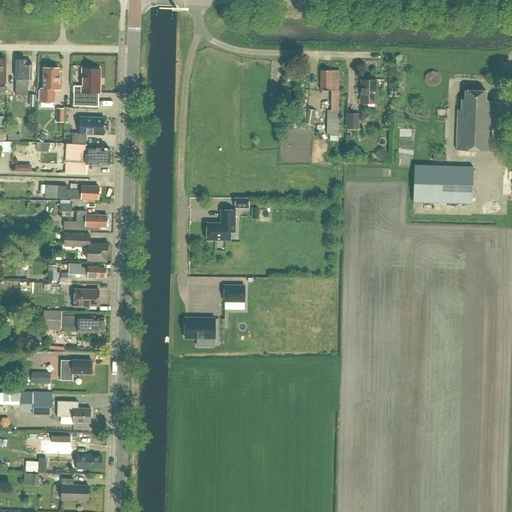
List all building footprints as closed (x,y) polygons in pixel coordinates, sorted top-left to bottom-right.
[(32,63),(26,63),(26,62),(24,62),(23,60),(23,59),(19,59),(19,60),(17,62),(16,79),(15,79),(15,95),(27,96),(28,79),(32,79),(32,63)] [(61,90),(62,74),(59,74),(59,68),(44,68),(44,89),(41,89),(41,102),(55,103),(55,90),(61,90)] [(73,92),(73,105),(87,106),(87,92),(99,93),(100,69),(83,69),(82,92),(73,92)] [(338,117),(338,107),(339,71),(320,71),(320,91),(331,91),(331,107),(331,111),(326,111),(326,134),(329,134),(337,135),(338,117)] [(376,102),(376,81),(361,80),(361,102),(376,102)] [(485,101),(486,91),(465,90),(465,100),(462,100),(461,110),(458,110),(457,149),(490,150),(492,101),(485,101)] [(311,125),(314,110),(307,109),(304,124),(311,125)] [(358,129),(358,114),(345,113),(345,129),(358,129)] [(103,135),(104,118),(80,117),(80,133),(72,133),(72,143),(86,144),(86,134),(103,135)] [(41,133),(37,139),(42,142),(45,136),(41,133)] [(0,151),(9,151),(8,141),(0,141),(0,151)] [(87,174),(87,165),(109,165),(111,163),(111,151),(109,149),(103,149),(103,147),(86,146),(86,145),(66,145),(65,173),(86,174),(87,174)] [(380,162),(387,155),(379,146),(372,153),(380,162)] [(473,203),(474,166),(415,165),(415,202),(473,203)] [(81,190),(67,189),(68,186),(46,185),(46,198),(98,200),(98,187),(82,186),(81,190)] [(248,199),(235,199),(235,208),(248,208),(248,199)] [(71,212),(71,203),(59,203),(59,211),(71,212)] [(235,224),(235,210),(221,210),(221,219),(223,219),(222,223),(207,223),(207,240),(231,240),(231,224),(235,224)] [(107,228),(107,216),(85,215),(85,212),(76,211),(76,222),(71,222),(71,223),(65,222),(64,229),(98,230),(98,227),(107,228)] [(107,255),(107,246),(99,245),(99,243),(89,243),(90,235),(65,234),(65,246),(88,247),(87,261),(107,262),(107,255)] [(87,267),(80,267),(80,264),(68,264),(68,274),(84,274),(84,278),(97,278),(97,276),(105,277),(106,269),(95,268),(95,267),(87,266),(87,267)] [(48,271),(47,280),(56,281),(56,271),(48,271)] [(227,285),(227,301),(247,301),(247,285),(227,285)] [(99,305),(99,290),(75,290),(75,307),(90,307),(90,305),(99,305)] [(62,316),(62,312),(49,311),(49,313),(44,313),(44,329),(61,330),(61,331),(94,332),(94,331),(104,331),(105,318),(94,318),(94,317),(62,316)] [(185,318),(185,333),(188,333),(188,338),(197,338),(197,346),(213,346),(213,338),(215,338),(215,319),(185,318)] [(92,361),(73,360),(73,361),(61,360),(61,381),(73,381),(73,374),(92,374),(92,372),(93,371),(93,368),(92,367),(92,361)] [(51,384),(51,374),(32,373),(32,383),(51,384)] [(35,394),(34,413),(52,414),(52,394),(35,394)] [(57,417),(73,417),(73,422),(90,423),(91,409),(78,409),(78,402),(58,401),(57,417)] [(71,454),(71,436),(41,435),(41,453),(71,454)] [(101,467),(101,457),(88,456),(88,455),(77,454),(77,468),(88,469),(88,467),(101,467)] [(35,471),(43,472),(44,462),(36,461),(35,471)] [(39,485),(39,474),(25,474),(24,485),(39,485)] [(88,500),(89,486),(73,486),(73,479),(63,479),(62,499),(88,500)]
